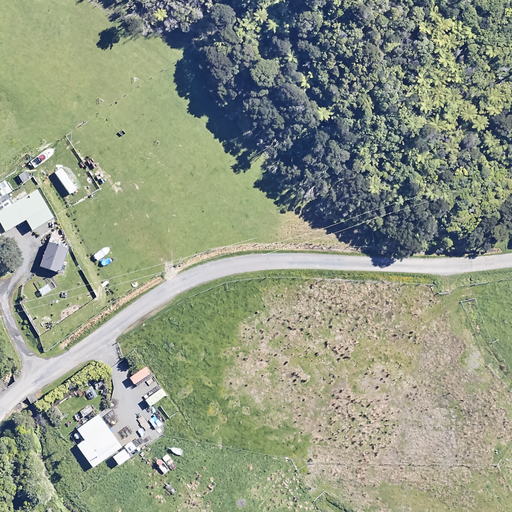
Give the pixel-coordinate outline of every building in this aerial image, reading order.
[(13,205),(7,196),(10,193),(4,183),(0,184),(0,226),(5,234),(25,222),(31,232),(52,219),(35,192),(13,205)] [(38,269),(58,277),(68,251),(47,243),(38,269)] [(88,404),(78,411),(84,419),(94,412),(88,404)] [(91,468),(121,446),(97,414),(75,429),(83,440),(76,446),(91,468)] [(112,457),(118,466),(129,458),(123,449),(112,457)]
